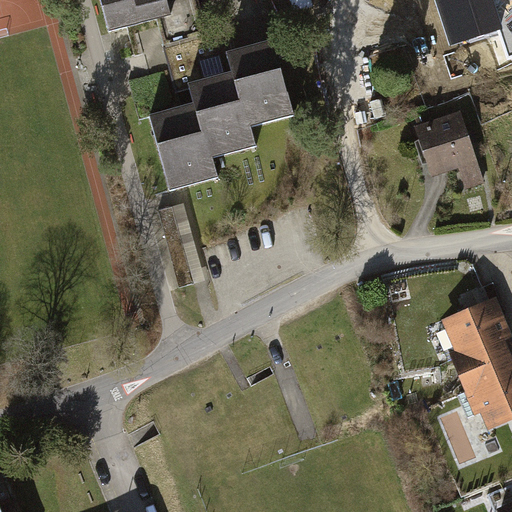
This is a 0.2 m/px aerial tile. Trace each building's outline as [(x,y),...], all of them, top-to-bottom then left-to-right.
[(101,0),(109,29),(170,13),(166,0),(101,0)] [(364,0),(374,33),(424,19),(417,0),(364,0)] [(438,0),(452,44),(501,29),(491,0),(438,0)] [(292,110),(270,33),(226,45),(231,63),(186,76),(191,95),(146,107),(168,189),(217,175),(211,153),(254,141),(249,122),(292,110)] [(460,108),(414,123),(430,172),(447,166),(454,188),(483,178),(460,108)] [(205,282),(194,208),(159,213),(170,287),(205,282)] [(511,416),(511,334),(493,292),(438,316),(486,427),(511,416)] [(511,511),(511,490),(495,498),(500,511),(511,511)]
